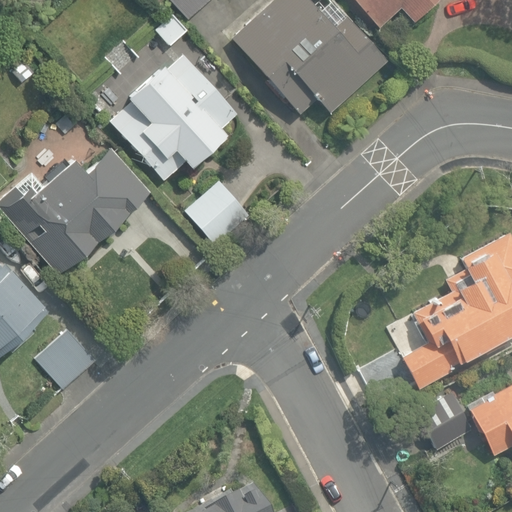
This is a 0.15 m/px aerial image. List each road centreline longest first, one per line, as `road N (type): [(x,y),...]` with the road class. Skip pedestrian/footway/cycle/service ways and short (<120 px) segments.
road 1 (tertiary): [(240,303),(419,137),(455,123),(511,126)]
road 2 (tertiary): [(8,511),(240,303)]
road 3 (residential): [(240,303),(275,344),(366,511)]
